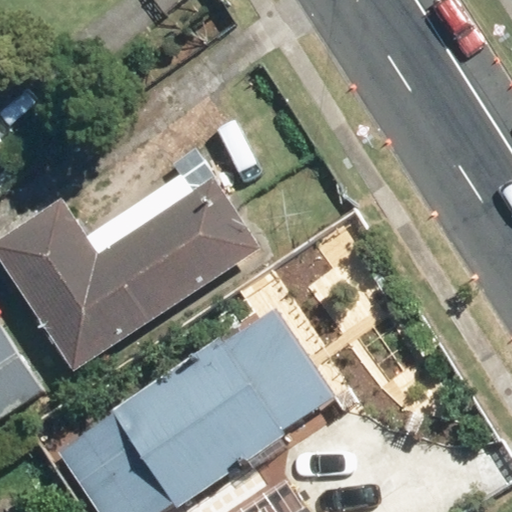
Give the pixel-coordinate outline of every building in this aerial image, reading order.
[(167,180),(228,135),(208,108),(147,152),(167,180)] [(64,205),(0,247),(0,283),(69,387),(259,261),(208,185),(191,196),(181,181),(88,242),(64,205)] [(178,511),(327,411),(265,320),(50,465),(81,511),(178,511)] [(0,429),(36,405),(0,351),(0,429)] [(295,511),(276,481),(225,511),(295,511)]
